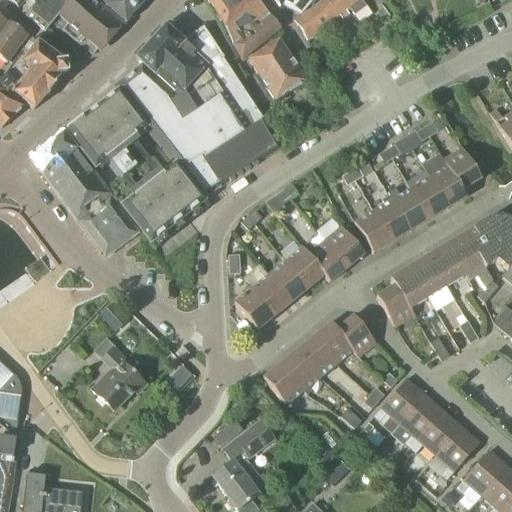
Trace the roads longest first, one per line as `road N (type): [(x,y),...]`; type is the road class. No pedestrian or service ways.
road 1 (residential): [(215,326),(212,259),(230,216),(511,39)]
road 2 (residential): [(215,326),(171,315),(64,246),(9,162)]
road 3 (residential): [(218,373),(251,366),(353,288)]
road 4 (residential): [(353,288),(486,205)]
road 5 (residential): [(143,475),(96,465),(33,386)]
road 6 (residential): [(143,475),(202,411),(218,373)]
road 7 (residential): [(99,81),(0,9)]
road 8 (residential): [(9,162),(99,81)]
road 9 (residential): [(429,381),(353,288)]
